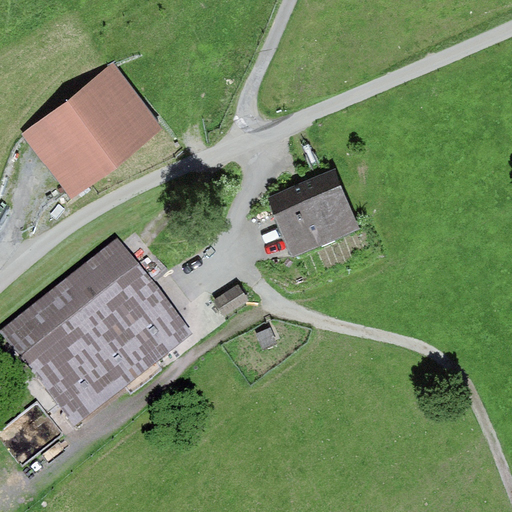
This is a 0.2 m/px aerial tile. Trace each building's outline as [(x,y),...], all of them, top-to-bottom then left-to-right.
[(71,191),(159,120),(112,62),(23,133),(71,191)] [(293,251),(361,221),(337,165),(269,194),(293,251)] [(77,426),(192,335),(118,242),(3,333),(77,426)] [(224,314),(249,297),(238,282),(213,299),(224,314)] [(262,347),(277,340),(270,326),(256,333),(262,347)]
